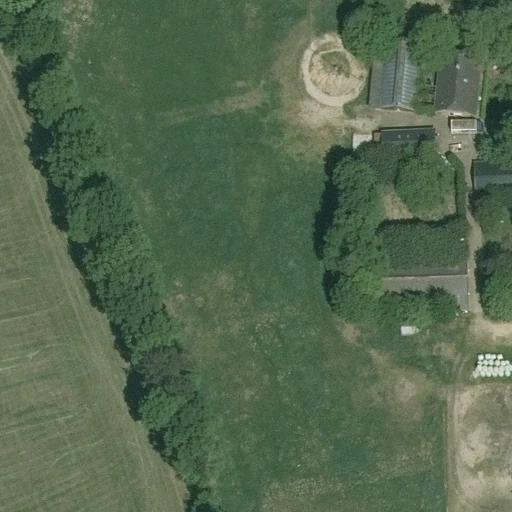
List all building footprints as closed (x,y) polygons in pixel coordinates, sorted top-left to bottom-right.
[(441,58),(435,115),(476,119),(482,62),(441,58)] [(511,167),(474,167),(474,196),(511,196),(511,167)] [(471,242),(470,221),(460,222),(462,243),(471,242)] [(378,262),(379,286),(415,284),(414,260),(378,262)] [(378,308),(464,306),(463,284),(377,286),(378,308)] [(420,323),(402,325),(403,335),(421,333),(420,323)]
